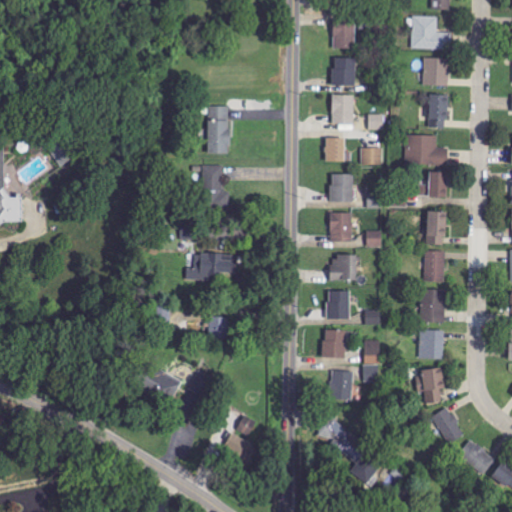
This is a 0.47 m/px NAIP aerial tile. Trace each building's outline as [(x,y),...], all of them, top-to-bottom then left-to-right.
[(451,0),(433,0),(433,10),(451,10),(451,0)] [(453,33),(439,32),(439,16),(414,15),(413,49),(452,50),(453,33)] [(333,48),(355,49),(357,19),(335,18),(333,48)] [(451,58),(425,58),(424,86),(450,86),(451,58)] [(356,87),(357,59),(334,59),(334,86),(356,87)] [(354,125),(355,96),(333,95),(332,124),(354,125)] [(430,129),(448,129),(449,95),(430,95),(430,129)] [(231,107),(210,107),(209,154),(230,155),(231,107)] [(385,131),(385,115),(369,114),(369,130),(385,131)] [(75,158),(59,135),(46,144),(61,167),(75,158)] [(449,148),(438,147),(439,136),(406,135),(405,165),(448,166),(449,148)] [(346,138),(326,139),(327,162),(352,162),(352,153),(346,153),(346,138)] [(0,146),(0,225),(24,225),(23,196),(6,197),(5,146),(0,146)] [(383,165),(384,148),(362,148),(362,165),(383,165)] [(225,166),(208,165),(206,204),(224,205),(225,166)] [(421,185),(421,197),(449,198),(449,173),(430,173),(430,185),(421,185)] [(353,203),(354,175),(332,175),(331,203),(353,203)] [(383,209),(384,193),(368,193),(368,209),(383,209)] [(448,212),(429,211),(428,245),(447,245),(448,212)] [(332,243),(353,242),(353,213),(331,213),(332,243)] [(383,247),(383,231),(367,232),(367,248),(383,247)] [(446,283),(446,251),(426,251),(425,282),(446,283)] [(238,255),(192,254),(192,277),(237,278),(238,255)] [(331,281),(358,281),(358,257),(332,256),(331,281)] [(446,324),(447,290),(424,290),(424,323),(446,324)] [(351,292),(328,292),(329,320),(351,320),(351,292)] [(382,311),(366,311),(366,325),(382,325),(382,311)] [(227,338),(228,318),(210,318),(209,337),(227,338)] [(324,358),(346,359),(347,331),(324,330),(324,358)] [(446,331),(421,330),(421,359),(446,360),(446,331)] [(366,365),(381,364),(381,340),(365,341),(366,365)] [(332,399),(353,400),(353,372),(333,371),(332,399)] [(417,373),(418,387),(424,386),(426,405),(446,403),(443,371),(417,373)] [(182,380),(159,372),(152,392),(175,400),(182,380)] [(192,392),(208,396),(213,376),(197,372),(192,392)] [(432,418),(449,447),(466,437),(449,408),(432,418)] [(238,433),(259,440),(265,424),(244,417),(238,433)] [(343,453),(357,446),(341,417),(328,423),(343,453)] [(249,465),(257,447),(234,436),(225,455),(249,465)] [(487,475),(498,457),(469,441),(459,458),(487,475)] [(511,471),(508,475),(501,468),(493,477),(507,490),(509,488),(511,490),(511,471)]
